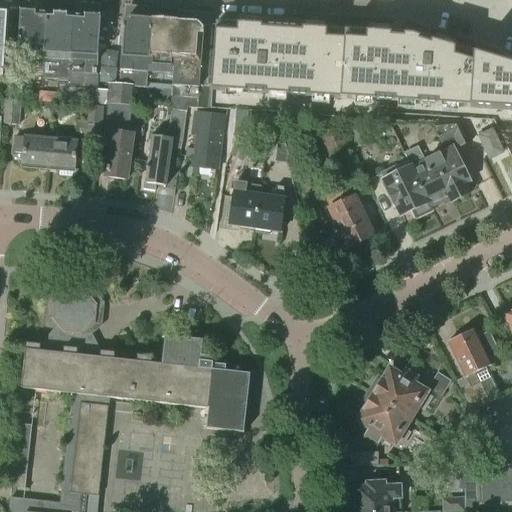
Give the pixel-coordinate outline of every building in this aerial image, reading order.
[(19,13),(16,70),(28,71),(29,53),(43,54),(46,14),(19,12),(19,13)] [(43,54),(43,60),(71,62),(73,16),(46,14),(43,54)] [(71,62),(70,67),(84,67),(84,74),(96,75),(100,17),(73,16),(71,62)] [(109,85),(107,105),(134,107),(135,88),(146,89),(147,80),(150,21),(129,19),(123,24),(119,86),(109,85)] [(150,21),(147,80),(172,82),(176,22),(150,21)] [(172,82),(170,110),(186,111),(186,108),(198,109),(199,84),(207,85),(209,52),(201,51),(202,46),(209,47),(210,25),(176,22),(172,82)] [(214,55),(210,109),(383,120),(383,114),(493,121),(511,160),(511,66),(473,55),(428,41),(428,40),(425,39),(425,41),(413,37),(414,36),(412,36),(411,35),(411,37),(399,36),(399,35),(396,34),(396,35),(330,31),(299,29),(299,28),(296,28),(296,29),(284,28),(284,27),(281,27),(281,28),(269,27),(269,26),(266,26),(266,27),(236,24),(216,23),(216,24),(216,25),(214,55)] [(4,118),(3,125),(20,126),(20,102),(14,102),(4,101),(4,118)] [(114,122),(106,180),(125,182),(132,135),(126,134),(128,123),(133,123),(134,107),(107,105),(106,121),(114,122)] [(144,184),(143,191),(155,193),(156,187),(166,188),(172,144),(181,145),(186,111),(170,110),(167,131),(163,130),(162,139),(152,137),(145,184),(144,184)] [(198,114),(192,167),(218,170),(224,117),(198,114)] [(461,122),(436,123),(437,133),(442,144),(454,138),(459,148),(471,142),(461,122)] [(260,124),(259,137),(271,138),(284,139),(281,126),(260,124)] [(367,124),(352,126),(355,147),(370,146),(367,124)] [(338,126),(319,134),(332,163),(350,154),(338,126)] [(491,132),(480,137),(490,159),(501,153),(491,132)] [(241,135),(231,156),(242,161),(254,136),(241,135)] [(15,137),(13,154),(23,154),(22,169),(48,171),(51,141),(15,137)] [(284,139),(271,138),(276,164),(288,162),(284,139)] [(51,141),(48,171),(58,172),(58,177),(72,178),(72,173),(74,173),(75,161),(85,162),(87,144),(51,141)] [(417,148),(404,155),(407,161),(406,162),(430,208),(449,199),(451,203),(468,195),(463,185),(469,182),(452,148),(424,162),(417,148)] [(406,162),(381,174),(384,181),(384,182),(389,192),(388,193),(393,205),(395,204),(401,217),(411,212),(415,221),(432,212),(430,208),(406,162)] [(235,183),(229,227),(254,231),(259,196),(244,194),(246,185),(235,183)] [(259,196),(254,231),(280,235),(285,200),(283,189),(275,188),(274,198),(259,196)] [(346,191),(326,200),(330,209),(329,210),(334,220),(333,221),(341,236),(331,240),(337,254),(347,249),(347,250),(372,238),(358,209),(357,209),(352,198),(350,200),(346,191)] [(9,499),(7,511),(96,511),(109,399),(208,410),(205,429),(243,433),(250,374),(227,372),(228,366),(215,365),(216,358),(201,356),(202,341),(164,337),(161,365),(150,364),(151,358),(137,356),(136,362),(113,360),(114,354),(89,351),(82,339),(99,326),(101,304),(87,288),(66,285),(49,299),(47,320),(60,336),(51,347),(25,345),(21,389),(71,395),(59,504),(9,499)] [(459,339),(448,344),(465,377),(468,382),(459,386),(471,411),(489,402),(481,386),(496,379),(489,365),(489,366),(485,358),(497,352),(488,333),(476,339),(472,332),(469,334),(466,333),(460,336),(459,339)] [(377,378),(367,393),(409,419),(416,407),(423,411),(431,398),(424,394),(425,394),(413,387),(419,377),(405,369),(400,378),(389,372),(383,382),(377,378)] [(436,373),(427,389),(441,397),(445,389),(454,395),(458,388),(449,383),(450,382),(436,373)] [(367,393),(358,408),(365,412),(359,422),(369,428),(365,434),(379,442),(383,436),(394,443),(401,447),(409,434),(402,430),(409,419),(367,393)] [(352,454),(352,467),(376,466),(376,455),(352,454)] [(511,465),(478,467),(480,505),(511,503),(511,465)] [(356,501),(353,504),(353,511),(400,511),(399,487),(383,488),(383,483),(365,484),(366,488),(356,489),(356,501)] [(465,511),(465,503),(443,504),(443,511),(465,511)]
